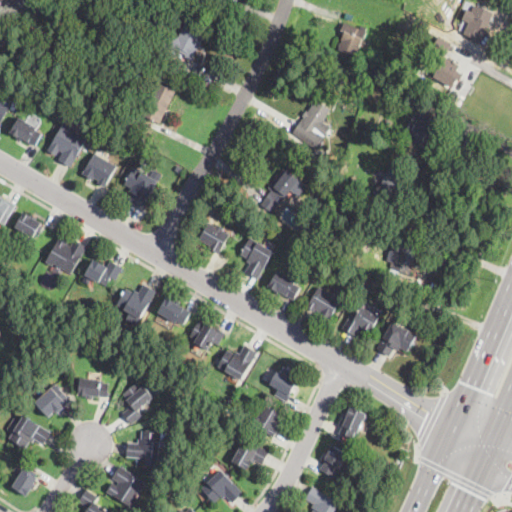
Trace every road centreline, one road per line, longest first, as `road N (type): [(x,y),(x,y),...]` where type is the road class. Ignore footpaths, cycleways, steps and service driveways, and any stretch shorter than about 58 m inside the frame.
road 1 (residential): [(0,161),(455,426)]
road 2 (residential): [(157,253),(221,140),(284,0)]
road 3 (primary): [(511,288),(413,511)]
road 4 (residential): [(343,364),(263,511)]
road 5 (primary): [(459,511),(511,392)]
